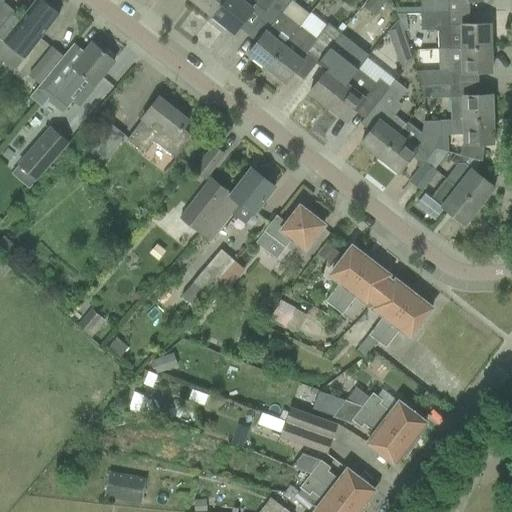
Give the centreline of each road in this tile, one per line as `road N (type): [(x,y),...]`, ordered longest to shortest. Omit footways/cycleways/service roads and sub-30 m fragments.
road 1 (residential): [(511,275),(444,265),(243,104),(197,85),(89,0)]
road 2 (residential): [(511,368),(488,387),(399,511)]
